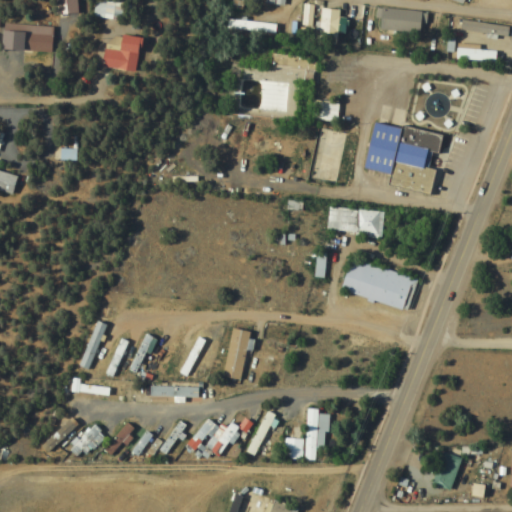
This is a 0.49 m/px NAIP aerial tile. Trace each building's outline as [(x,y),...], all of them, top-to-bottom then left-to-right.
[(118,0),(94,0),(94,18),(118,18),(118,0)] [(373,30),(416,33),(418,11),(374,8),(373,30)] [(334,44),(336,9),(315,9),(314,43),(334,44)] [(456,32),(505,35),(506,24),(456,22),(456,32)] [(0,49),(49,53),(50,34),(35,33),(35,31),(0,28),(0,49)] [(100,48),(97,67),(131,72),(137,38),(114,34),(112,49),(100,48)] [(307,97),(309,56),(267,54),(266,70),(288,71),(287,78),(296,79),(295,96),(307,97)] [(334,103),(307,103),(307,119),(334,119),(334,103)] [(338,113),(314,110),(312,130),(336,132),(338,113)] [(367,122),(394,128),(395,125),(437,134),(424,194),(382,185),(384,174),(356,168),(367,122)] [(291,159),(295,140),(245,129),(241,148),(291,159)] [(0,192),(8,195),(15,172),(0,168),(0,192)] [(379,211),(324,207),(322,232),(377,236),(379,211)] [(412,277),(344,259),(335,292),(403,310),(412,277)] [(86,370),(105,326),(94,321),(75,365),(86,370)] [(245,331),(227,327),(217,376),(235,380),(245,331)] [(127,370),(137,373),(147,336),(138,333),(127,370)] [(199,340),(190,337),(176,375),(184,378),(199,340)] [(108,376),(127,343),(118,338),(99,372),(108,376)] [(153,373),(165,376),(173,348),(161,345),(153,373)] [(116,397),(117,385),(67,380),(66,392),(116,397)] [(151,397),(192,397),(192,386),(151,386),(151,397)] [(271,414),(262,409),(241,451),(250,456),(271,414)] [(320,450),(323,411),(302,409),(300,439),(283,438),(282,459),(310,461),(311,450),(320,450)] [(215,460),(237,428),(226,420),(213,438),(206,433),(212,425),(201,418),(181,447),(191,455),(197,447),(215,460)] [(73,427),(66,419),(37,447),(44,454),(73,427)] [(131,429),(122,422),(100,450),(109,457),(131,429)] [(74,458),(97,431),(88,424),(65,450),(74,458)] [(144,459),(154,437),(139,430),(129,452),(144,459)] [(428,484),(445,490),(457,458),(440,452),(428,484)] [(233,511),(242,489),(294,508),(292,511),(233,511)] [(223,511),(235,511),(240,496),(229,493),(223,511)]
